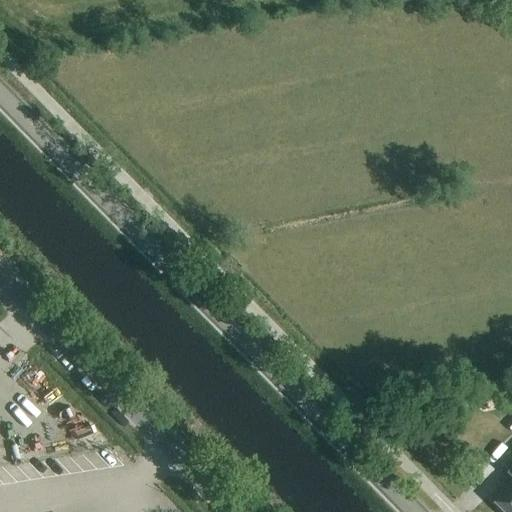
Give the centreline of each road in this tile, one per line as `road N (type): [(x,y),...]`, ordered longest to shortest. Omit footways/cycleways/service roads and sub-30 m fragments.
road 1 (secondary): [(411,511),(0,97)]
road 2 (unclassified): [(230,511),(0,279)]
